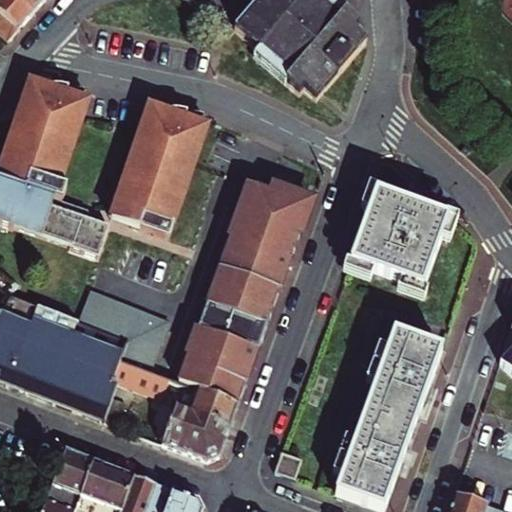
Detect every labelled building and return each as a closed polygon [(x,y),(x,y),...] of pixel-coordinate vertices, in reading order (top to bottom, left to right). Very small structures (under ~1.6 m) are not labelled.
[(46,0),(45,0),(0,0),(0,35),(8,43),(46,0)] [(185,0),(232,41),(238,35),(292,83),(287,88),(300,100),(305,95),(317,105),(369,48),(356,37),(361,32),(346,19),(342,24),(314,0),(185,0)] [(60,211),(64,202),(69,188),(61,185),(91,103),(85,100),(87,92),(66,87),(62,88),(58,90),(35,82),(0,174),(0,224),(15,230),(16,228),(71,248),(70,250),(99,261),(111,230),(86,221),(60,211)] [(180,116),(175,118),(152,109),(110,220),(169,242),(210,132),(204,129),(207,121),(185,116),(180,116)] [(271,187),(268,196),(279,200),(281,195),(284,195),(285,192),(271,187)] [(268,196),(249,190),(211,295),(207,308),(178,387),(183,389),(188,391),(196,394),(238,410),(245,389),(246,389),(247,388),(246,388),(261,344),(262,345),(262,344),(262,343),(266,331),(290,265),(291,266),(291,265),(290,264),(311,205),(284,195),(281,195),(279,200),(268,196)] [(447,223),(376,197),(351,267),(422,293),(447,223)] [(60,211),(86,221),(90,212),(64,202),(60,211)] [(459,242),(457,249),(467,253),(469,246),(459,242)] [(17,289),(0,274),(0,294),(9,301),(11,298),(17,289)] [(90,294),(78,325),(128,345),(121,365),(143,374),(151,377),(170,325),(90,294)] [(9,301),(5,308),(15,313),(9,328),(28,335),(35,317),(53,324),(41,356),(60,363),(74,324),(11,298),(9,301)] [(5,308),(0,315),(0,353),(9,328),(15,313),(5,308)] [(8,388),(27,396),(41,356),(53,324),(35,317),(28,335),(8,388)] [(46,403),(103,425),(113,398),(118,385),(114,383),(121,365),(128,345),(78,325),(74,324),(60,363),(46,403)] [(0,353),(0,385),(8,388),(28,335),(9,328),(0,353)] [(511,332),(510,335),(511,335),(511,355),(498,371),(511,383),(511,332)] [(384,511),(441,355),(396,338),(336,498),(375,511),(384,511)] [(41,356),(27,396),(46,403),(60,363),(41,356)] [(114,383),(118,385),(137,392),(143,374),(121,365),(114,383)] [(143,374),(137,392),(177,407),(181,394),(183,389),(178,387),(151,377),(143,374)] [(190,412),(231,428),(238,410),(196,394),(190,412)] [(113,398),(103,425),(117,431),(127,404),(113,398)] [(220,459),(231,428),(190,412),(177,407),(162,448),(206,465),(220,459)] [(62,467),(44,511),(75,511),(93,465),(66,455),(62,467)] [(295,483),(302,463),(283,456),(276,476),(295,483)] [(75,511),(102,511),(103,509),(110,511),(123,511),(136,481),(93,465),(75,511)] [(148,511),(151,505),(157,490),(136,481),(123,511),(148,511)] [(200,511),(197,505),(157,490),(151,505),(148,511),(200,511)] [(484,511),(485,509),(454,500),(450,511),(484,511)]
